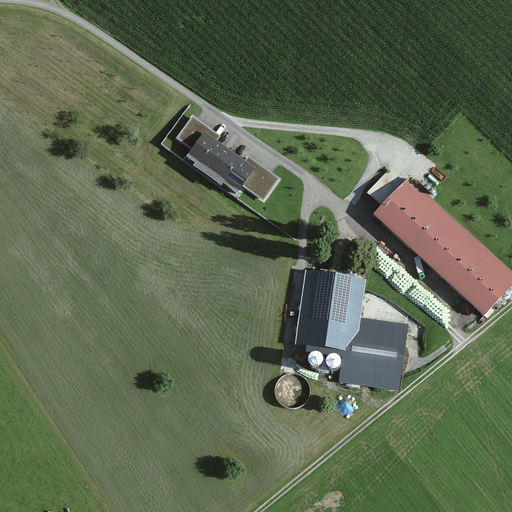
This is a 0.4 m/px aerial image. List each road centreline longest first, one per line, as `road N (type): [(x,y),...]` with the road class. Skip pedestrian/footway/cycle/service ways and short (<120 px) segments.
road 1 (residential): [(19,0),(85,23),(276,149),(339,204)]
road 2 (track): [(511,304),(258,511)]
